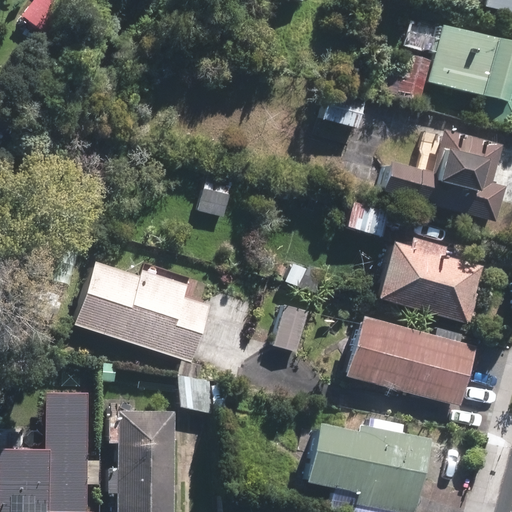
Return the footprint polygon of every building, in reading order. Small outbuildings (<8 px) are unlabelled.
[(511,0),(480,0),(477,11),(511,20),(511,0)] [(511,100),(511,46),(408,21),(401,50),(426,56),(419,87),(510,110),(511,100)] [(356,112),(320,103),(314,122),(351,132),(356,112)] [(423,174),(380,164),(372,196),(488,225),(498,187),(485,184),(494,147),(433,132),(423,174)] [(226,186),(200,180),(192,212),(219,219),(226,186)] [(380,214),(344,204),(337,229),(373,239),(380,214)] [(399,248),(381,244),(366,303),(458,326),(459,323),(462,324),(469,297),(466,296),(473,267),(435,257),(437,249),(401,240),(399,248)] [(317,276),(282,263),(275,281),(310,295),(317,276)] [(129,279),(83,265),(64,328),(185,365),(202,308),(176,300),(181,286),(132,271),(129,279)] [(302,312),(278,306),(267,349),(291,355),(302,312)] [(425,339),(349,320),(334,379),(452,409),(464,361),(469,362),(474,340),(427,329),(425,339)] [(172,412),(206,414),(206,410),(219,411),(222,381),(175,377),(172,412)] [(39,452),(0,451),(0,511),(78,511),(79,484),(92,484),(92,462),(79,462),(78,395),(39,395),(39,452)] [(165,511),(164,414),(109,415),(109,420),(99,420),(99,446),(109,446),(109,469),(99,469),(100,495),(110,495),(109,511),(165,511)] [(348,436),(304,427),(292,485),(325,491),(322,508),(339,511),(408,511),(422,441),(394,435),(395,426),(360,419),(358,428),(350,426),(348,436)]
